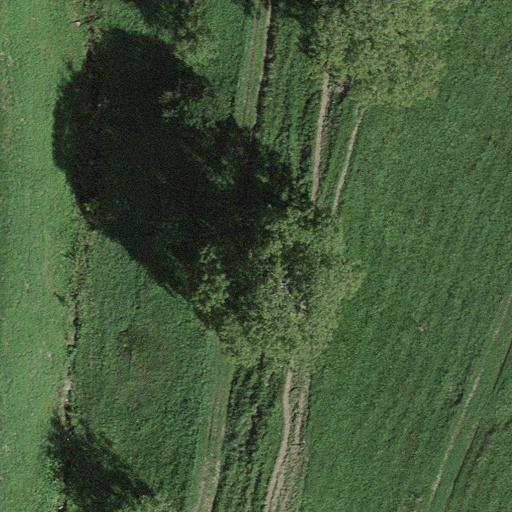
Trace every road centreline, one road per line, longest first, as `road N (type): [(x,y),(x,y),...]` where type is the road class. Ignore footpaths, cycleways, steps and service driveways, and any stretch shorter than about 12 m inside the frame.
road 1 (track): [(280,0),(198,511)]
road 2 (track): [(511,357),(438,511)]
